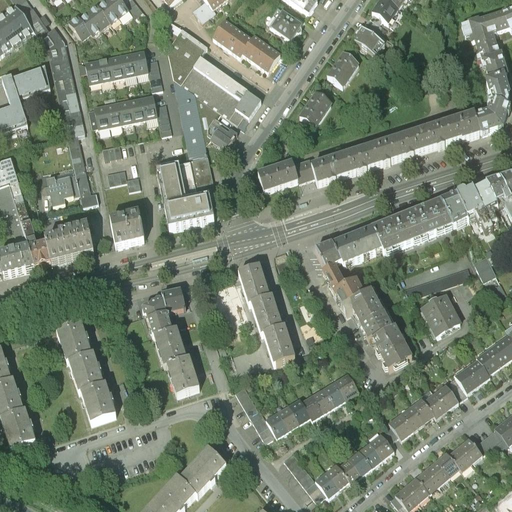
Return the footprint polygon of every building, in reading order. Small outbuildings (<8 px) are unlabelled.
[(7,0),(16,11),(23,21),(33,14),(22,0),(7,0)] [(51,0),(61,12),(69,5),(64,0),(51,0)] [(113,0),(111,2),(107,5),(121,25),(130,18),(116,0),(113,0)] [(130,0),(116,0),(130,18),(137,28),(146,21),(130,0)] [(161,0),(170,11),(182,2),(182,1),(183,0),(161,0)] [(201,0),(204,3),(203,3),(206,6),(193,16),(202,28),(216,18),(213,15),(232,0),(201,0)] [(278,0),(308,21),(317,8),(311,4),(310,6),(302,1),(303,0),(278,0)] [(381,0),(378,4),(401,19),(409,6),(399,0),(381,0)] [(392,32),(401,19),(378,4),(373,12),(370,17),(392,32)] [(103,8),(98,12),(112,31),(121,25),(107,5),(103,8)] [(0,61),(0,62),(0,61),(33,37),(34,38),(34,37),(23,21),(16,11),(15,11),(16,12),(0,23),(0,61)] [(93,15),(89,18),(103,38),(112,31),(98,12),(93,15)] [(511,12),(502,17),(509,35),(511,37),(511,36),(511,12)] [(75,178),(85,175),(77,139),(85,138),(64,48),(54,33),(49,37),(33,14),(23,21),(34,37),(48,56),(75,178)] [(509,35),(502,17),(480,24),(479,22),(465,26),(471,47),(474,46),(480,65),(481,64),(499,59),(494,40),(499,38),(509,35)] [(84,22),(80,25),(94,44),(103,38),(89,18),(84,22)] [(276,23),(269,33),(283,42),(290,47),(296,38),(297,39),(299,39),(300,38),(301,37),(301,36),(301,35),(301,33),(300,32),(301,31),(283,18),(278,25),(276,23)] [(305,26),(295,20),(291,24),(301,31),(305,26)] [(174,88),(221,119),(237,131),(243,122),(234,115),(240,106),(247,97),(213,73),(199,63),(207,53),(166,24),(161,33),(174,88)] [(85,51),(94,44),(80,25),(75,28),(71,31),(85,51)] [(241,63),(243,60),(252,45),(225,27),(213,43),(227,53),(241,63)] [(359,39),(353,46),(377,63),(386,50),(363,33),(359,39)] [(254,42),(252,45),(243,60),(255,69),(268,78),(280,61),(254,42)] [(334,70),(325,81),(343,94),(360,71),(342,58),(334,70)] [(481,64),(487,84),(504,79),(504,81),(508,80),(502,58),(499,59),(481,64)] [(134,62),(138,82),(151,80),(149,68),(147,59),(140,61),(134,62)] [(138,82),(134,62),(126,64),(121,64),(125,85),(138,82)] [(125,85),(121,64),(112,66),(108,67),(112,87),(125,85)] [(149,68),(151,80),(155,97),(163,95),(157,66),(149,68)] [(112,87),(108,67),(104,68),(95,70),(99,90),(112,87)] [(99,90),(95,70),(88,71),(82,72),(86,92),(99,90)] [(45,71),(2,86),(11,111),(0,114),(0,139),(28,131),(19,105),(50,94),(45,71)] [(504,79),(487,84),(484,85),(490,106),(509,100),(510,100),(508,92),(504,81),(504,79)] [(196,190),(213,186),(210,171),(205,150),(210,146),(225,157),(238,140),(229,134),(217,125),(221,119),(174,88),(191,167),(196,190)] [(247,97),(240,106),(234,115),(243,122),(248,125),(261,107),(247,97)] [(307,109),(298,120),(316,133),(333,110),(315,97),(307,109)] [(509,100),(490,106),(487,117),(475,121),(481,140),(503,134),(510,112),(509,111),(511,106),(509,100)] [(142,105),(146,126),(159,123),(157,113),(155,103),(149,104),(142,105)] [(146,126),(142,105),(136,107),(130,108),(134,128),(146,126)] [(134,128),(130,108),(124,109),(117,110),(121,131),(134,128)] [(121,131),(117,110),(111,112),(105,113),(109,133),(121,131)] [(157,113),(159,123),(162,141),(172,140),(166,112),(157,113)] [(109,133),(105,113),(98,114),(92,115),(96,136),(109,133)] [(474,118),(447,127),(454,149),(464,146),(481,140),(475,121),(474,118)] [(447,127),(413,137),(420,160),(434,155),(454,149),(447,127)] [(413,137),(386,146),(393,168),(404,165),(420,160),(413,137)] [(386,146),(358,155),(364,177),(379,172),(393,168),(386,146)] [(120,151),(101,154),(104,167),(122,163),(120,151)] [(358,155),(331,164),(338,185),(352,180),(364,177),(358,155)] [(309,164),(293,169),(299,187),(299,188),(305,186),(315,183),(311,171),(309,164)] [(324,189),(338,185),(331,164),(311,171),(315,183),(318,191),(324,189)] [(10,165),(0,167),(0,192),(9,190),(13,202),(21,200),(10,165)] [(156,174),(164,212),(169,235),(214,225),(210,203),(199,205),(198,202),(196,190),(191,167),(156,174)] [(276,172),(258,177),(264,198),(279,193),(281,193),(283,192),(298,187),(299,187),(293,169),(293,167),(276,172)] [(90,198),(85,175),(75,178),(76,179),(80,198),(83,210),(98,207),(96,197),(90,198)] [(125,175),(107,179),(110,191),(127,188),(125,175)] [(54,181),(47,183),(49,192),(46,193),(48,200),(50,199),(53,211),(65,208),(64,202),(73,200),(80,198),(76,179),(55,184),(54,181)] [(511,180),(500,184),(511,207),(511,180)] [(492,187),(486,189),(498,212),(498,213),(504,209),(511,224),(511,207),(500,184),(492,187)] [(479,190),(472,194),(490,230),(496,227),(493,220),(494,219),(492,215),(498,212),(486,189),(480,192),(479,190)] [(460,197),(456,199),(467,222),(473,219),(478,229),(481,230),(485,237),(492,234),(490,230),(472,194),(472,193),(465,197),(464,195),(460,197)] [(450,202),(440,206),(453,230),(453,231),(468,223),(467,222),(456,199),(450,202)] [(427,211),(418,215),(428,239),(448,231),(453,230),(440,206),(436,207),(427,211)] [(384,257),(428,239),(418,215),(413,216),(389,226),(371,233),(382,253),(384,257)] [(139,219),(110,225),(116,252),(145,246),(139,219)] [(21,230),(27,248),(35,245),(36,245),(30,226),(21,230)] [(59,237),(59,241),(52,243),(48,244),(45,244),(46,248),(51,267),(54,267),(57,266),(62,265),(92,258),(94,257),(87,230),(59,237)] [(371,233),(332,248),(341,266),(343,269),(382,253),(371,233)] [(36,251),(28,253),(34,272),(37,271),(51,267),(46,248),(36,251)] [(315,255),(326,274),(333,270),(341,266),(332,248),(324,251),(315,255)] [(491,253),(493,258),(497,266),(502,263),(496,250),(491,253)] [(34,272),(28,253),(28,251),(5,257),(0,257),(0,270),(3,279),(9,278),(18,276),(34,272)] [(493,258),(480,264),(491,286),(497,283),(508,304),(511,301),(511,296),(497,266),(493,258)] [(477,281),(474,269),(410,290),(415,300),(477,281)] [(260,270),(238,277),(248,308),(250,308),(270,301),(265,286),(260,270)] [(342,311),(364,300),(356,286),(344,292),(333,270),(326,274),(323,276),(334,296),(342,311)] [(162,298),(163,304),(167,317),(186,313),(181,293),(162,298)] [(354,320),(360,331),(383,319),(371,296),(364,300),(342,311),(347,321),(353,317),(354,320)] [(274,300),(270,301),(250,308),(261,339),(263,338),(285,331),(279,315),(274,300)] [(444,301),(421,313),(437,341),(459,329),(452,315),(444,301)] [(154,342),(172,336),(168,323),(169,321),(169,320),(167,319),(167,317),(163,304),(161,305),(161,303),(159,302),(156,303),(156,304),(152,306),(150,308),(143,311),(142,313),(144,319),(145,320),(147,320),(154,342)] [(145,320),(144,319),(119,327),(125,351),(154,342),(147,320),(145,320)] [(391,332),(383,319),(360,331),(367,343),(368,345),(372,344),(376,352),(399,340),(394,331),(391,332)] [(82,329),(56,337),(66,368),(69,367),(92,359),(87,343),(82,329)] [(290,347),(285,331),(263,338),(274,370),(287,366),(295,363),(290,347)] [(177,334),(172,336),(154,342),(164,372),(167,371),(187,365),(182,351),(177,334)] [(388,374),(412,362),(405,350),(399,340),(376,352),(388,374)] [(510,365),(511,363),(511,345),(508,340),(498,348),(510,365)] [(499,373),(510,365),(498,348),(487,355),(499,373)] [(1,354),(0,354),(0,388),(11,385),(7,373),(1,354)] [(488,380),(499,373),(487,355),(476,363),(477,365),(488,380)] [(94,359),(92,359),(69,367),(79,399),(81,398),(105,391),(99,374),(94,359)] [(190,364),(187,365),(167,371),(177,402),(201,394),(196,380),(190,364)] [(477,365),(467,373),(479,390),(489,382),(488,380),(477,365)] [(467,398),(479,390),(467,373),(455,381),(461,389),(467,398)] [(348,381),(335,388),(345,406),(359,398),(348,381)] [(14,384),(11,385),(0,388),(0,423),(1,423),(24,416),(19,402),(14,384)] [(334,413),(345,406),(335,388),(324,395),(334,413)] [(461,389),(450,397),(457,406),(467,399),(467,398),(461,389)] [(107,390),(105,391),(81,398),(91,429),(116,421),(111,405),(107,390)] [(446,390),(434,399),(446,416),(458,407),(457,406),(450,397),(446,390)] [(246,391),(235,397),(265,448),(275,441),(266,426),(246,391)] [(324,395),(313,401),(324,419),(334,413),(324,395)] [(436,424),(446,416),(434,399),(424,406),(435,422),(436,424)] [(312,426),(324,419),(313,401),(301,408),(311,424),(312,426)] [(423,405),(412,413),(424,430),(435,422),(424,406),(423,405)] [(300,406),(289,412),(299,430),(311,424),(301,408),(300,406)] [(289,412),(278,419),(288,437),(299,430),(289,412)] [(412,437),(424,430),(412,413),(400,421),(412,437)] [(26,415),(24,416),(1,423),(11,454),(36,447),(31,433),(26,415)] [(277,444),(288,437),(278,419),(266,426),(275,441),(277,444)] [(401,445),(412,437),(400,421),(389,429),(391,432),(399,442),(401,445)] [(508,452),(511,448),(511,432),(506,425),(494,434),(501,443),(508,452)] [(391,432),(380,440),(388,450),(399,442),(391,432)] [(501,443),(494,434),(474,451),(481,460),(501,443)] [(380,440),(369,449),(382,465),(393,456),(388,450),(380,440)] [(469,444),(459,453),(472,469),(482,461),(481,460),(474,451),(469,444)] [(371,474),(382,465),(369,449),(358,457),(371,474)] [(462,477),(472,469),(459,453),(448,461),(460,475),(462,477)] [(208,454),(179,485),(195,499),(197,502),(226,471),(208,454)] [(292,457),(282,465),(316,508),(326,501),(315,486),(292,457)] [(358,457),(348,465),(361,481),(371,474),(358,457)] [(447,459),(436,467),(450,483),(460,475),(448,461),(447,459)] [(50,463),(45,473),(78,488),(82,478),(50,463)] [(351,489),(361,481),(348,465),(338,473),(349,487),(351,489)] [(440,491),(450,483),(436,467),(426,475),(440,491)] [(336,470),(325,478),(339,495),(349,487),(338,473),(336,470)] [(429,500),(440,491),(426,475),(416,483),(429,500)] [(328,503),(339,495),(325,478),(315,486),(326,501),(328,503)] [(177,483),(154,507),(159,511),(182,511),(195,499),(179,485),(177,483)] [(416,483),(405,492),(418,508),(429,500),(416,483)] [(404,511),(414,511),(418,508),(405,492),(395,501),(402,510),(404,511)]
